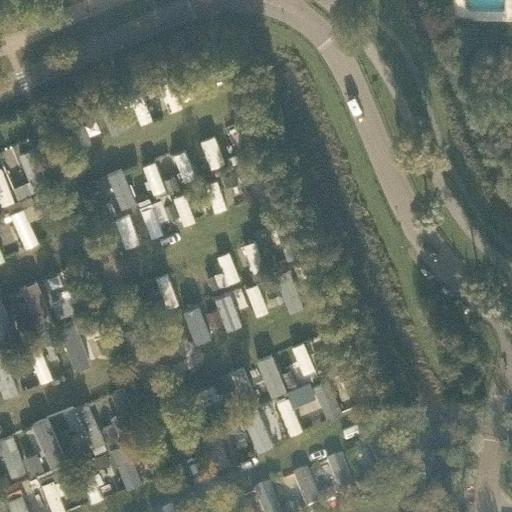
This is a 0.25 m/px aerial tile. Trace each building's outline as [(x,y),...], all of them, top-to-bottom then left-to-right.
[(189,61),(197,81),(233,66),(224,46),(189,61)] [(176,69),(159,74),(167,103),(184,99),(176,69)] [(142,115),(154,111),(145,81),(133,85),(142,115)] [(114,87),(102,91),(112,126),(125,122),(114,87)] [(81,139),(91,135),(80,107),(70,111),(81,139)] [(217,125),(202,131),(214,159),(229,152),(217,125)] [(33,130),(16,136),(29,172),(14,178),(1,142),(0,142),(0,190),(2,196),(51,178),(33,130)] [(186,175),(199,172),(191,139),(178,142),(186,175)] [(158,151),(145,156),(156,187),(181,178),(177,166),(165,170),(158,151)] [(128,201),(140,196),(126,158),(113,163),(128,201)] [(276,159),(264,160),(267,184),(279,182),(276,159)] [(217,203),(250,193),(241,162),(208,172),(217,203)] [(188,183),(176,188),(187,216),(199,211),(188,183)] [(101,195),(107,208),(119,202),(113,190),(101,195)] [(153,228),(166,224),(162,212),(175,208),(169,190),(143,199),(153,228)] [(32,211),(41,208),(34,192),(25,195),(32,211)] [(26,197),(11,203),(26,239),(41,232),(26,197)] [(119,208),(126,238),(142,235),(135,205),(119,208)] [(286,212),(275,217),(286,244),(297,239),(286,212)] [(247,234),(255,262),(267,258),(259,230),(247,234)] [(220,246),(225,262),(218,264),(223,280),(243,273),(233,241),(220,246)] [(185,277),(191,291),(215,281),(203,252),(191,256),(197,271),(185,277)] [(64,260),(74,291),(87,288),(78,256),(64,260)] [(279,268),(292,303),(307,297),(294,262),(279,268)] [(170,263),(158,268),(172,300),(184,295),(170,263)] [(43,270),(27,273),(34,309),(51,306),(43,270)] [(261,274),(249,278),(259,308),(272,303),(261,274)] [(234,294),(223,297),(228,318),(239,316),(234,294)] [(206,297),(187,302),(193,325),(213,320),(206,297)] [(180,309),(156,318),(164,339),(188,330),(180,309)] [(77,359),(100,350),(88,318),(65,327),(77,359)] [(339,324),(316,330),(322,353),(344,347),(339,324)] [(308,332),(294,337),(305,367),(318,363),(308,332)] [(43,373),(56,368),(42,333),(29,338),(43,373)] [(0,341),(0,370),(7,388),(21,383),(4,340),(0,341)] [(258,378),(286,369),(279,348),(251,356),(258,378)] [(244,357),(232,363),(247,396),(259,390),(244,357)] [(333,366),(317,370),(327,411),(344,407),(333,366)] [(296,397),(319,388),(314,374),(277,389),(293,426),(306,421),(296,397)] [(217,375),(196,383),(203,404),(225,396),(217,375)] [(82,420),(78,421),(81,435),(91,433),(94,446),(106,443),(96,392),(78,396),(82,420)] [(272,443),(256,406),(241,412),(258,450),(272,443)] [(26,453),(15,423),(0,429),(0,431),(14,468),(68,448),(52,407),(35,413),(48,445),(26,453)] [(219,456),(228,453),(220,429),(211,432),(219,456)] [(386,437),(360,446),(366,465),(382,459),(385,468),(395,464),(386,437)] [(118,445),(128,478),(140,474),(130,441),(118,445)] [(329,478),(340,473),(347,487),(360,481),(345,450),(321,461),(329,478)] [(93,492),(109,486),(99,461),(83,467),(93,492)] [(309,507),(339,495),(334,483),(320,488),(310,464),(293,471),(309,507)] [(57,468),(42,475),(58,506),(73,498),(57,468)] [(268,505),(259,508),(260,511),(284,511),(274,479),(261,483),(268,505)] [(0,503),(9,499),(3,484),(0,485),(0,503)] [(18,511),(35,511),(24,484),(9,490),(18,511)] [(180,511),(177,500),(165,504),(167,511),(180,511)]
